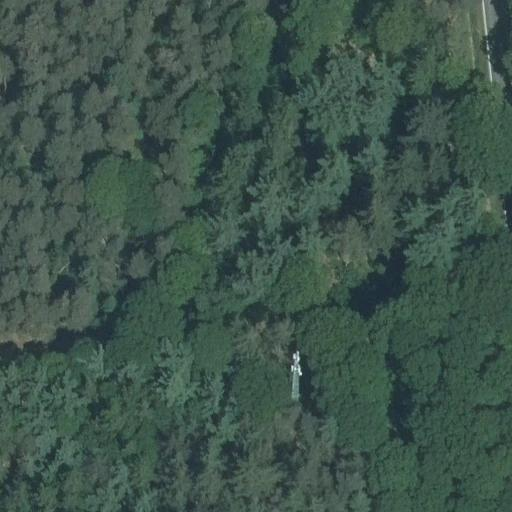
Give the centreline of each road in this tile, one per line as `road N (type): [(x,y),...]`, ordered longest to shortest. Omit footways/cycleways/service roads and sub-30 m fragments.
road 1 (track): [(511,321),(0,374)]
road 2 (primary): [(511,143),(496,0)]
